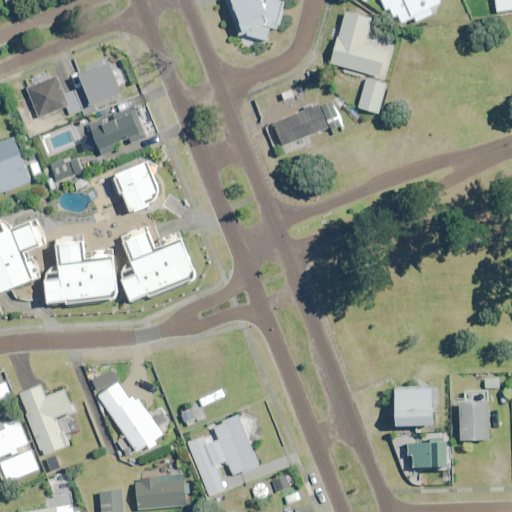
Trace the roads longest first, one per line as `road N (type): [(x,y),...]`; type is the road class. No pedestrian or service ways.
road 1 (tertiary): [(223,87),(303,288)]
road 2 (tertiary): [(247,273),(180,103)]
road 3 (residential): [(0,346),(173,327)]
road 4 (residential): [(144,12),(0,69)]
road 5 (tertiary): [(310,434),(259,304)]
road 6 (tertiary): [(303,288),(352,417)]
road 7 (residential): [(223,87),(294,55),(313,0)]
